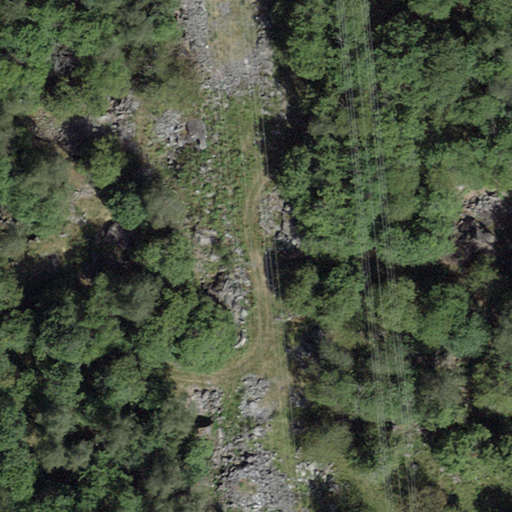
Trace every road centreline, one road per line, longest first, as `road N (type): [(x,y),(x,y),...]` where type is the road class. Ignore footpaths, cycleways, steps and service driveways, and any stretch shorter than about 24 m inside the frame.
road 1 (track): [(398,0),(367,28),(328,127),(242,185),(272,336),(377,511)]
road 2 (track): [(215,351),(347,312),(511,352)]
